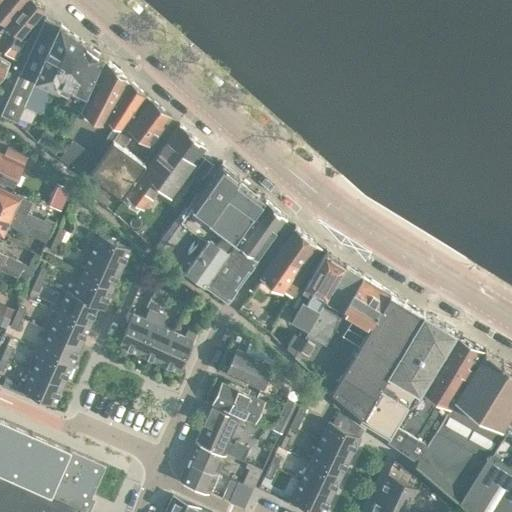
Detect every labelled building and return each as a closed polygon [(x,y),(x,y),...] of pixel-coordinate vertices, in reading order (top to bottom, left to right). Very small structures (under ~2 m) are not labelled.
[(0,0),(0,18),(5,23),(24,0),(0,0)] [(35,0),(24,0),(5,23),(20,35),(44,7),(35,0)] [(35,78),(60,23),(44,16),(0,113),(16,120),(23,103),(39,111),(51,85),(35,78)] [(82,103),(104,55),(60,23),(35,78),(51,85),(67,92),(65,95),(69,97),(69,102),(75,105),(78,101),(82,103)] [(18,50),(24,39),(15,35),(9,46),(18,50)] [(9,46),(3,52),(15,58),(18,50),(9,46)] [(0,77),(9,61),(0,55),(0,77)] [(105,116),(127,77),(104,55),(82,103),(80,109),(102,122),(105,116)] [(98,158),(112,138),(120,127),(145,93),(127,77),(105,116),(115,123),(105,137),(106,138),(94,156),(86,150),(76,168),(86,175),(98,158)] [(120,127),(112,138),(113,139),(89,171),(122,194),(145,162),(122,145),(132,131),(150,144),(171,115),(146,92),(145,93),(120,127)] [(205,145),(179,122),(126,194),(143,206),(158,186),(169,193),(205,145)] [(38,139),(36,141),(54,154),(54,153),(61,143),(42,131),(38,139)] [(59,156),(76,168),(86,150),(71,139),(59,156)] [(0,178),(12,185),(23,162),(22,162),(24,158),(20,156),(21,152),(7,146),(4,153),(0,151),(0,178)] [(193,171),(202,177),(213,163),(204,156),(193,171)] [(186,268),(204,281),(263,198),(238,178),(240,176),(222,161),(161,247),(186,268)] [(0,209),(32,225),(49,233),(53,223),(44,219),(43,220),(27,212),(31,201),(0,186),(0,209)] [(49,204),(60,208),(67,192),(56,187),(49,204)] [(265,198),(263,200),(204,281),(227,298),(258,255),(276,230),(285,216),(265,198)] [(32,225),(0,209),(0,233),(3,235),(8,223),(29,233),(36,236),(30,249),(39,253),(45,240),(45,241),(49,233),(32,225)] [(281,290),(315,242),(316,241),(295,224),(286,237),(260,273),(281,290)] [(58,226),(54,237),(60,240),(65,229),(58,226)] [(98,232),(90,253),(121,267),(130,247),(98,232)] [(0,261),(3,262),(20,270),(23,264),(24,262),(0,251),(0,240),(1,238),(0,237),(0,261)] [(60,240),(54,237),(49,248),(55,251),(60,240)] [(315,242),(281,290),(291,295),(321,247),(315,242)] [(306,328),(341,259),(326,249),(302,291),(309,295),(305,300),(301,298),(289,318),(306,328)] [(23,264),(20,270),(29,275),(30,275),(40,254),(39,254),(33,251),(27,264),(24,262),(23,264)] [(90,253),(81,273),(112,287),(121,267),(90,253)] [(294,353),(313,370),(362,273),(345,263),(345,262),(341,259),(302,336),(294,353)] [(41,266),(36,276),(43,279),(47,269),(41,266)] [(29,275),(20,271),(16,280),(25,284),(29,275)] [(81,273),(72,292),(98,304),(98,305),(103,307),(112,287),(81,273)] [(313,370),(337,391),(390,290),(362,273),(313,370)] [(43,279),(36,276),(31,287),(38,290),(43,279)] [(67,289),(57,310),(89,324),(98,305),(98,304),(72,292),(67,289)] [(337,391),(362,412),(424,311),(423,310),(422,311),(391,292),(391,291),(390,290),(337,391)] [(150,295),(146,306),(148,307),(156,311),(161,300),(160,299),(150,295)] [(13,308),(2,302),(0,307),(0,312),(9,317),(13,308)] [(19,304),(14,314),(21,317),(25,307),(19,304)] [(118,343),(138,352),(156,311),(148,307),(144,317),(132,311),(118,343)] [(57,310),(49,330),(80,344),(89,324),(57,310)] [(138,352),(158,361),(173,329),(161,324),(165,315),(156,311),(138,352)] [(360,416),(389,434),(453,329),(424,311),(360,416)] [(0,313),(0,323),(5,326),(9,318),(0,313)] [(21,317),(14,314),(9,325),(16,328),(21,317)] [(173,329),(158,361),(179,370),(197,329),(188,325),(184,334),(173,329)] [(49,330),(40,350),(72,364),(80,344),(49,330)] [(387,439),(416,458),(484,347),(454,330),(387,439)] [(293,332),(286,346),(294,353),(302,336),(293,332)] [(249,339),(243,350),(273,364),(274,359),(249,339)] [(6,345),(1,356),(7,358),(12,348),(6,345)] [(273,364),(243,350),(236,347),(226,370),(262,387),(273,364)] [(487,349),(485,348),(416,458),(415,460),(475,511),(511,511),(511,467),(505,464),(511,452),(511,364),(502,359),(487,349)] [(40,350),(31,369),(63,384),(72,364),(40,350)] [(63,384),(31,369),(22,389),(54,403),(63,384)] [(212,401),(254,420),(263,399),(221,381),(212,401)] [(287,396),(284,403),(294,408),(297,400),(287,396)] [(294,408),(284,403),(274,427),(282,431),(294,408)] [(212,404),(204,422),(229,433),(238,416),(212,404)] [(305,408),(299,405),(289,426),(295,429),(305,408)] [(0,511),(85,511),(87,509),(86,508),(105,464),(0,416),(0,511)] [(328,420),(319,440),(350,454),(360,435),(328,420)] [(229,433),(204,422),(197,439),(222,450),(242,459),(249,444),(234,438),(233,441),(227,439),(229,433)] [(195,439),(187,458),(216,471),(225,452),(195,439)] [(319,440),(309,459),(341,474),(350,454),(319,440)] [(280,456),(274,453),(269,464),(275,467),(280,456)] [(187,458),(179,477),(208,491),(216,471),(187,458)] [(309,459),(300,479),(332,494),(341,474),(309,459)] [(269,464),(264,475),(270,478),(275,467),(269,464)] [(259,472),(249,467),(242,482),(253,487),(259,472)] [(387,472),(378,492),(409,507),(419,487),(387,472)] [(323,511),(332,494),(300,479),(291,499),(318,511),(323,511)] [(243,506),(244,506),(252,487),(237,480),(229,500),(243,506)] [(378,492),(368,511),(369,511),(406,511),(409,507),(378,492)] [(172,493),(163,511),(164,511),(196,511),(199,505),(172,493)]
